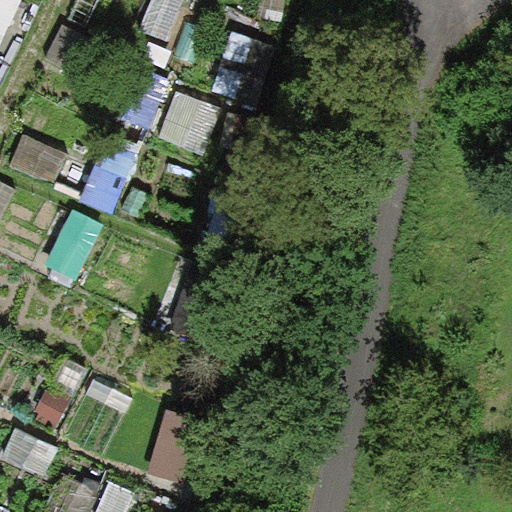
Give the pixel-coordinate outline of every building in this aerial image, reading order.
[(84,82),(99,46),(64,32),(49,69),(84,82)] [(25,141),(14,175),(64,193),(76,158),(25,141)] [(101,162),(88,213),(123,222),(136,171),(101,162)] [(0,186),(0,229),(18,197),(0,186)] [(85,289),(108,232),(76,219),(53,276),(85,289)] [(189,486),(205,426),(172,417),(155,476),(189,486)]
